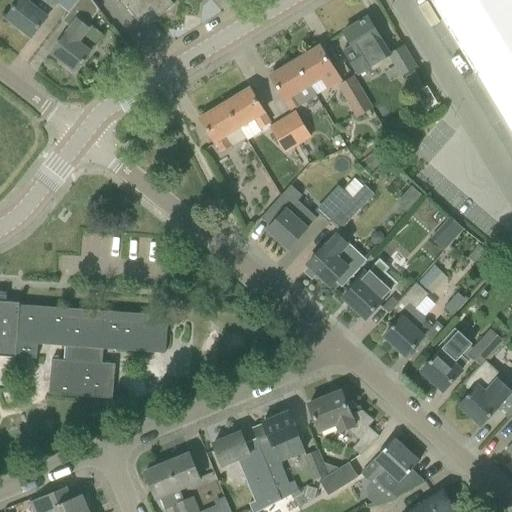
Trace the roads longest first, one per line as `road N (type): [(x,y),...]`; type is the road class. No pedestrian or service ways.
road 1 (residential): [(339,348),(84,139)]
road 2 (residential): [(101,448),(339,348)]
road 3 (tertiary): [(284,0),(160,72),(84,139)]
road 4 (residential): [(511,507),(339,348)]
road 5 (residential): [(511,176),(406,0)]
road 6 (tertiary): [(0,227),(35,200),(84,139)]
